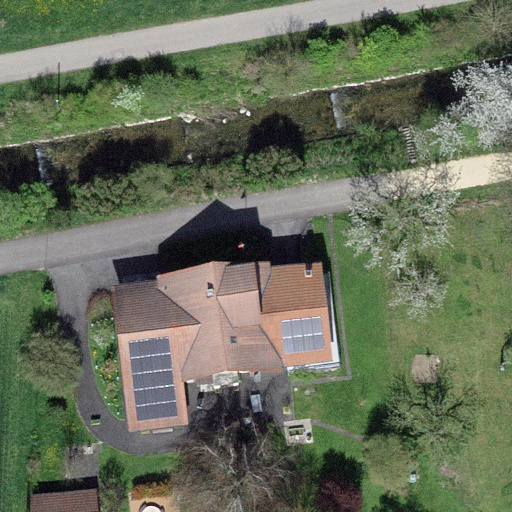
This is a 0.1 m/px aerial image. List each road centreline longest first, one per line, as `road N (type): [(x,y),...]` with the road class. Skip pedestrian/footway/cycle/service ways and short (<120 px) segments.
road 1 (residential): [(395,0),(0,74)]
road 2 (residential): [(356,197),(0,266)]
road 3 (track): [(511,168),(356,197)]
